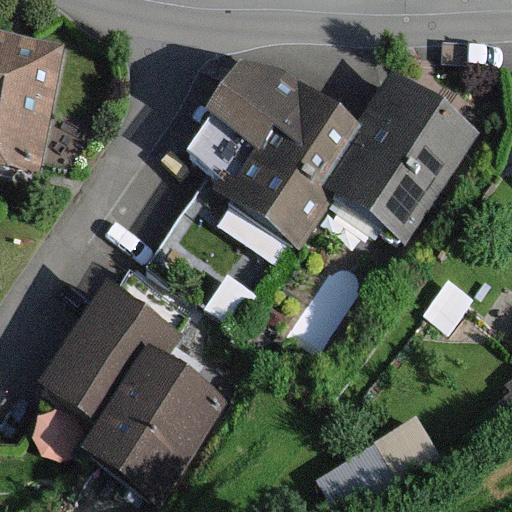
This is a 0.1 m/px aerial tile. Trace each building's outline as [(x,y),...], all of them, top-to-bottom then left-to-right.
[(71,57),(0,45),(0,187),(49,195),(71,57)] [(297,243),(329,191),(362,138),(253,70),(197,159),(236,183),(227,199),(297,243)] [(392,91),(362,138),(329,191),(401,235),(463,135),(392,91)] [(49,389),(108,429),(152,363),(169,337),(110,298),(49,389)] [(218,408),(152,363),(108,429),(90,454),(156,498),(218,408)]
